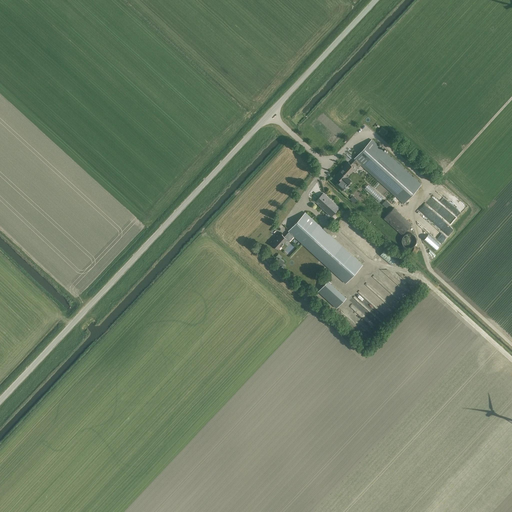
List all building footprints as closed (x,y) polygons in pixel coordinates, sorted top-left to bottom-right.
[(361,164),(404,203),(421,184),(372,140),(355,159),(356,159),(361,164)] [(339,181),(336,184),(342,190),(345,187),(344,186),(345,184),(347,185),(351,181),(347,177),(353,170),(355,171),(361,164),(356,159),(351,165),(348,162),(345,165),(345,166),(336,176),(341,180),(339,182),(339,181)] [(379,201),(382,198),(367,184),(364,187),(379,201)] [(459,203),(460,201),(448,190),(447,192),(442,188),(440,192),(461,210),(463,207),(459,203)] [(433,193),(444,204),(446,201),(435,190),(433,193)] [(323,193),(316,202),(318,200),(321,203),(319,205),(331,216),(339,208),(323,193)] [(426,203),(441,216),(454,220),(439,206),(440,202),(436,201),(436,202),(433,201),(429,198),(427,200),(426,203)] [(289,231),(289,232),(294,236),(345,283),(362,265),(306,213),(289,231)] [(445,232),(447,226),(440,223),(438,230),(445,232)] [(431,232),(440,241),(444,238),(438,232),(436,235),(432,231),(431,232)] [(289,232),(284,237),(281,234),(272,243),(278,249),(287,240),(289,241),(294,236),(289,232)] [(430,237),(428,241),(434,245),(437,241),(430,237)] [(387,247),(379,256),(391,267),(399,258),(387,247)]
